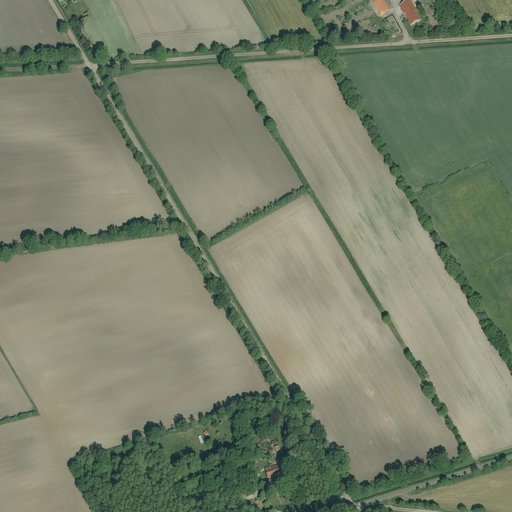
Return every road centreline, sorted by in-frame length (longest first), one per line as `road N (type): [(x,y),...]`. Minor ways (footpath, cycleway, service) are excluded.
road 1 (residential): [(353,506),(49,0)]
road 2 (track): [(511,36),(0,71)]
road 3 (unclassified): [(511,455),(353,506)]
